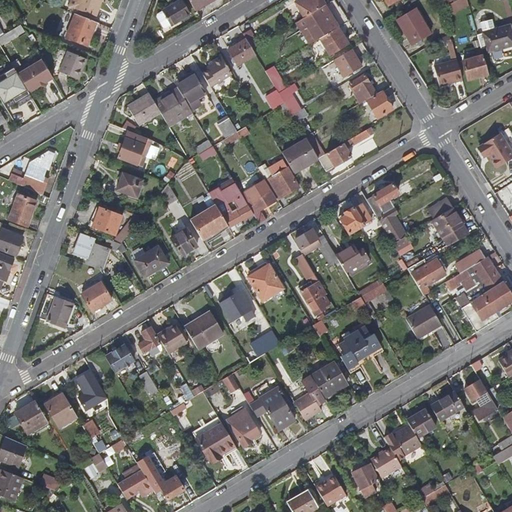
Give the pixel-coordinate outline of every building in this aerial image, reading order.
[(101,0),(71,0),(69,7),(74,9),(95,17),(101,0)] [(191,14),(182,0),(181,0),(163,10),(163,11),(157,15),(164,28),(166,28),(171,25),(172,26),(191,14)] [(214,0),(190,0),(197,11),(214,0)] [(325,5),(325,4),(322,0),(299,0),(296,2),(304,17),(325,5)] [(448,5),(452,3),(455,0),(440,0),(443,8),(448,5)] [(469,5),(467,0),(455,0),(452,3),(448,5),(454,14),(469,5)] [(338,27),(325,5),(304,17),(296,22),(301,29),(308,25),(317,40),(320,38),(338,27)] [(431,34),(415,8),(398,19),(413,44),(431,34)] [(86,46),(96,23),(75,14),(65,37),(86,46)] [(484,32),(488,31),(494,30),(496,29),(495,25),(489,26),(488,21),(481,22),(484,32)] [(310,44),(317,40),(308,25),(301,29),(310,44)] [(478,34),(482,48),(486,47),(487,52),(511,45),(511,35),(509,26),(496,29),(494,30),(488,31),(484,32),(478,34)] [(348,44),(338,27),(320,38),(330,54),(348,44)] [(250,30),(243,34),(246,39),(252,48),(259,44),(250,30)] [(7,56),(11,64),(17,60),(27,54),(22,45),(27,42),(23,35),(6,46),(9,53),(6,55),(7,56)] [(2,38),(0,39),(0,44),(6,55),(9,53),(6,46),(5,44),(8,42),(5,36),(2,38)] [(446,46),(452,44),(450,36),(443,38),(446,46)] [(252,48),(246,39),(229,50),(238,65),(256,55),(252,48)] [(361,65),(352,50),(334,61),(343,76),(361,65)] [(86,60),(68,51),(59,72),(76,80),(86,60)] [(469,81),(489,74),(483,54),(463,60),(469,81)] [(210,71),(203,75),(211,87),(233,74),(223,58),(208,67),(210,71)] [(440,86),(463,80),(457,59),(435,65),(440,86)] [(53,79),(42,60),(18,75),(29,93),(39,87),(43,85),(53,79)] [(273,67),(266,71),(271,80),(279,76),(273,67)] [(20,107),(33,100),(29,93),(18,75),(14,68),(5,74),(7,78),(0,82),(0,97),(4,105),(13,100),(15,104),(18,103),(20,107)] [(197,74),(178,86),(188,105),(198,99),(207,93),(201,84),(202,83),(197,74)] [(376,93),(366,75),(351,84),(361,101),(376,93)] [(155,103),(160,112),(168,125),(192,111),(188,105),(178,86),(170,91),(171,93),(155,103)] [(281,106),(285,103),(281,96),(279,94),(277,91),(266,98),(274,110),(281,106)] [(393,110),(383,92),(369,100),(380,118),(393,110)] [(155,103),(149,93),(126,106),(139,125),(160,112),(155,103)] [(286,93),(281,96),(285,103),(292,115),(300,111),(292,99),(291,100),(286,93)] [(202,105),(198,99),(188,105),(192,111),(202,105)] [(281,106),(289,119),(293,116),(292,115),(285,103),(281,106)] [(306,137),(312,133),(303,119),(308,115),(304,108),(300,111),(292,115),(293,116),(296,121),(306,137)] [(218,124),(229,118),(228,115),(217,122),(218,124)] [(226,138),(238,132),(229,118),(218,124),(226,138)] [(128,131),(133,132),(136,127),(127,120),(122,128),(128,131)] [(248,133),(245,127),(238,132),(241,137),(248,133)] [(133,132),(128,131),(118,158),(137,164),(142,167),(152,140),(146,138),(133,132)] [(319,159),(326,171),(350,157),(346,149),(362,140),(369,136),(366,131),(359,135),(319,159)] [(241,137),(238,132),(226,138),(224,140),(228,145),(241,137)] [(319,158),(325,155),(312,133),(306,137),(307,139),(314,151),(319,158)] [(511,152),(500,133),(479,146),(486,157),(488,155),(491,160),(496,169),(511,159),(511,152)] [(199,155),(213,146),(209,139),(194,148),(198,155),(199,155)] [(312,162),(319,158),(314,151),(307,139),(283,153),(295,173),(312,162)] [(199,155),(203,161),(211,156),(212,157),(218,154),(213,146),(199,155)] [(486,157),(479,146),(477,148),(483,158),(486,157)] [(9,181),(42,197),(49,181),(43,179),(46,171),(48,171),(54,155),(47,153),(30,163),(32,165),(25,182),(20,179),(22,173),(14,169),(9,181)] [(250,161),(246,154),(238,159),(243,166),(250,161)] [(266,180),(268,183),(277,198),(283,194),(283,196),(298,187),(282,160),(268,168),(267,169),(272,176),(266,180)] [(266,180),(272,176),(267,169),(268,168),(265,163),(259,167),(260,169),(266,180)] [(253,213),(260,223),(268,219),(262,209),(276,200),(266,185),(268,183),(266,180),(260,169),(255,172),(263,186),(256,190),(255,190),(257,193),(252,197),(246,187),(243,183),(237,186),(253,213)] [(166,177),(170,180),(175,174),(170,171),(166,177)] [(142,182),(122,174),(116,192),(135,199),(142,182)] [(442,178),(439,174),(433,178),(435,182),(442,178)] [(227,223),(229,227),(253,213),(237,186),(233,179),(209,194),(210,195),(216,204),(227,223)] [(168,183),(160,194),(165,205),(178,199),(168,183)] [(252,183),(246,187),(252,197),(257,193),(255,190),(256,190),(252,183)] [(393,184),(366,201),(376,217),(384,213),(393,207),(388,199),(398,194),(393,184)] [(216,204),(210,195),(205,198),(202,195),(196,199),(199,203),(203,200),(209,208),(216,204)] [(36,203),(16,196),(8,221),(27,228),(36,203)] [(435,218),(454,207),(448,197),(430,208),(435,218)] [(372,220),(361,203),(338,218),(348,234),(372,220)] [(190,220),(201,238),(227,223),(216,204),(209,208),(190,220)] [(384,213),(376,217),(392,244),(406,235),(407,235),(403,229),(405,228),(397,215),(400,213),(396,206),(393,207),(384,213)] [(470,233),(454,207),(435,218),(433,219),(448,245),(470,233)] [(122,217),(98,208),(92,228),(116,235),(122,217)] [(143,216),(134,213),(113,241),(121,244),(143,216)] [(197,245),(186,228),(170,238),(181,255),(197,245)] [(0,251),(12,256),(14,257),(21,238),(1,230),(0,233),(0,251)] [(337,259),(322,236),(317,239),(312,230),(295,241),(300,249),(299,250),(303,256),(319,247),(329,263),(337,259)] [(101,270),(109,249),(114,251),(119,247),(121,244),(113,241),(105,239),(102,247),(94,244),(96,238),(81,233),(74,254),(88,259),(87,265),(101,270)] [(406,235),(392,244),(397,251),(410,243),(406,235)] [(337,260),(343,270),(367,257),(361,247),(358,249),(356,251),(353,246),(351,243),(334,253),(338,259),(337,260)] [(135,260),(145,277),(168,263),(157,246),(144,254),(140,248),(131,253),(135,260)] [(472,266),(486,257),(481,249),(467,258),(472,266)] [(11,260),(12,256),(0,251),(0,289),(3,282),(5,283),(13,261),(11,260)] [(415,264),(420,262),(416,255),(404,262),(407,268),(407,269),(415,264)] [(511,302),(511,294),(488,256),(486,257),(472,266),(459,273),(446,281),(455,296),(463,291),(467,297),(459,302),(477,332),(499,319),(495,313),(511,302)] [(325,294),(303,257),(297,260),(310,282),(299,289),(315,317),(322,313),(325,311),(322,306),(327,303),(323,295),(325,294)] [(418,269),(415,264),(407,269),(414,279),(423,295),(427,293),(421,283),(430,279),(432,282),(447,274),(437,258),(426,264),(418,269)] [(472,266),(467,258),(454,265),(459,273),(472,266)] [(404,262),(402,259),(397,262),(403,271),(407,268),(404,262)] [(420,262),(415,264),(418,269),(426,264),(424,259),(420,262)] [(283,289),(268,265),(247,277),(261,302),(283,289)] [(360,297),(379,285),(382,283),(380,279),(357,293),(360,297)] [(113,302),(102,283),(82,295),(93,313),(113,302)] [(387,290),(382,283),(379,285),(383,292),(389,302),(392,300),(386,290),(387,290)] [(383,292),(379,285),(360,297),(363,303),(368,301),(383,292)] [(250,308),(241,293),(221,305),(229,320),(250,308)] [(363,303),(360,297),(349,303),(355,312),(365,306),(363,303)] [(74,305),(56,298),(47,322),(64,329),(74,305)] [(365,306),(378,328),(382,325),(368,301),(363,303),(365,306)] [(441,324),(429,305),(405,319),(417,339),(441,324)] [(209,312),(183,327),(197,351),(223,336),(209,312)] [(325,318),(322,313),(315,317),(318,322),(321,320),(325,318)] [(307,327),(311,324),(307,318),(303,320),(307,327)] [(318,322),(312,326),(316,332),(319,336),(327,331),(321,320),(318,322)] [(316,332),(312,326),(307,329),(311,336),(316,332)] [(352,338),(362,355),(370,351),(370,352),(380,346),(373,333),(369,335),(364,327),(357,332),(359,334),(352,338)] [(160,344),(150,328),(141,333),(145,340),(139,344),(144,354),(160,344)] [(158,338),(169,356),(186,346),(175,328),(158,338)] [(257,341),(264,353),(278,344),(271,333),(257,341)] [(355,360),(362,355),(352,338),(337,347),(342,355),(339,357),(346,369),(357,363),(355,360)] [(282,348),(280,345),(266,354),(268,357),(282,348)] [(133,362),(123,347),(106,356),(115,373),(133,362)] [(509,377),(511,375),(511,352),(499,360),(509,377)] [(324,398),(325,400),(333,396),(331,391),(347,382),(334,362),(311,377),(313,380),(324,398)] [(103,392),(90,371),(76,380),(89,400),(103,392)] [(151,398),(159,392),(146,371),(137,377),(151,398)] [(231,392),(239,387),(231,374),(223,379),(224,380),(216,384),(219,389),(226,384),(231,392)] [(182,380),(180,375),(173,379),(176,384),(182,380)] [(294,402),(305,420),(321,411),(316,403),(324,398),(313,380),(305,385),(310,393),(294,402)] [(487,390),(481,382),(471,388),(482,407),(485,405),(491,415),(499,410),(487,390)] [(194,397),(186,384),(179,387),(187,401),(194,397)] [(255,391),(260,399),(278,388),(276,385),(270,389),(267,384),(255,391)] [(494,386),(487,390),(499,410),(501,413),(508,409),(494,386)] [(267,411),(279,430),(294,421),(282,400),(284,398),(278,388),(260,399),(267,411)] [(454,391),(430,406),(438,420),(444,429),(468,414),(463,406),(454,391)] [(76,417),(63,394),(45,406),(59,428),(76,417)] [(267,411),(260,399),(250,405),(257,417),(267,411)] [(47,423),(35,403),(16,415),(27,435),(47,423)] [(485,405),(482,407),(487,417),(491,415),(485,405)] [(487,417),(482,407),(471,413),(476,423),(487,417)] [(237,417),(246,412),(244,409),(233,416),(234,419),(235,418),(237,421),(239,420),(237,417)] [(406,420),(409,426),(416,438),(434,427),(424,409),(406,420)] [(252,423),(246,412),(237,417),(239,420),(237,421),(235,418),(234,419),(228,422),(245,450),(263,439),(253,422),(252,423)] [(192,433),(196,440),(222,424),(218,418),(192,433)] [(82,426),(89,438),(99,433),(91,421),(82,426)] [(220,454),(235,445),(222,424),(196,440),(210,463),(220,457),(220,454)] [(391,433),(384,438),(390,448),(398,461),(405,457),(404,455),(421,445),(416,438),(409,426),(392,436),(391,433)] [(508,439),(511,446),(511,445),(511,434),(498,443),(499,444),(508,439)] [(28,447),(5,436),(0,448),(0,461),(19,468),(28,447)] [(123,439),(112,446),(111,446),(115,453),(116,454),(128,447),(126,445),(123,439)] [(508,447),(511,446),(508,439),(499,444),(502,451),(505,450),(508,447)] [(115,453),(111,446),(104,450),(108,457),(115,453)] [(398,461),(390,448),(370,460),(382,478),(401,466),(398,461)] [(507,455),(505,450),(502,451),(494,456),(497,461),(499,464),(509,457),(507,455)] [(137,463),(139,465),(140,467),(146,477),(150,484),(153,490),(160,502),(164,500),(161,494),(159,491),(161,490),(163,493),(167,500),(175,495),(177,498),(183,494),(181,491),(183,489),(175,477),(167,482),(162,475),(167,472),(155,452),(137,463)] [(103,460),(99,454),(90,459),(93,464),(98,472),(107,468),(107,466),(103,460)] [(497,461),(494,456),(469,471),(472,476),(497,461)] [(107,457),(103,460),(107,466),(111,463),(107,457)] [(98,472),(93,464),(85,469),(91,479),(98,476),(96,474),(98,472)] [(379,480),(369,464),(352,474),(365,498),(376,492),(371,483),(379,480)] [(127,479),(118,484),(127,500),(142,491),(144,495),(153,490),(150,484),(146,477),(140,467),(139,465),(123,474),(127,479)] [(24,478),(4,470),(0,481),(0,496),(14,502),(24,478)] [(55,491),(58,488),(63,482),(44,474),(40,484),(44,486),(55,491)] [(334,475),(315,487),(326,505),(346,494),(334,475)] [(432,488),(434,492),(435,491),(445,485),(443,482),(432,488)] [(417,492),(422,500),(434,492),(432,488),(430,485),(417,492)] [(445,485),(435,491),(434,492),(422,500),(425,505),(426,507),(440,498),(450,493),(450,492),(445,485)] [(55,491),(44,486),(43,491),(52,495),(54,493),(55,491)] [(73,487),(62,493),(63,495),(61,496),(63,500),(76,492),(73,487)] [(310,511),(318,508),(308,490),(287,503),(292,511),(310,511)] [(58,496),(54,493),(52,495),(49,499),(53,503),(58,496)] [(421,511),(429,511),(426,507),(425,505),(422,500),(407,508),(400,511),(413,511),(422,507),(423,509),(421,511)] [(390,501),(382,506),(385,511),(398,511),(391,501),(390,501)]
